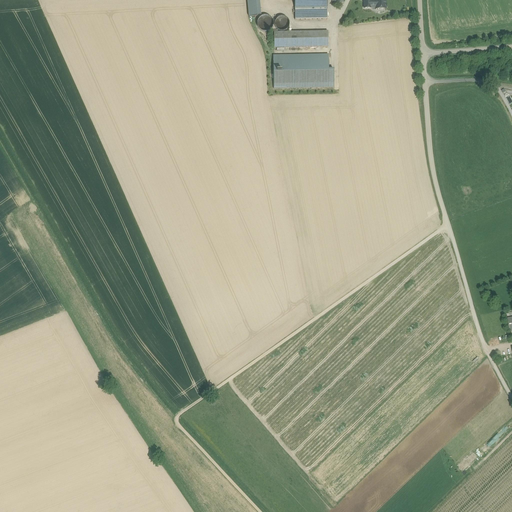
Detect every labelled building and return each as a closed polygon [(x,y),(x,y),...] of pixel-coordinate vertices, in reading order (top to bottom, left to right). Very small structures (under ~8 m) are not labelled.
[(259,0),(247,0),(249,17),(261,16),(259,0)] [(294,0),(295,9),(327,8),(327,0),(294,0)] [(374,0),(375,1),(371,1),(371,7),(376,7),(376,9),(386,9),(386,8),(387,8),(387,5),(386,4),(386,0),(374,0)] [(327,8),(295,9),(295,20),(328,19),(327,8)] [(267,25),(267,23),(270,23),(270,19),(266,19),(266,16),(259,16),(259,22),(263,22),(263,25),(267,25)] [(287,17),(276,17),(277,31),(288,30),(287,17)] [(328,32),(274,33),(274,48),(328,47),(328,32)] [(328,55),(273,56),(274,89),(334,88),(334,70),(328,70),(328,55)]
